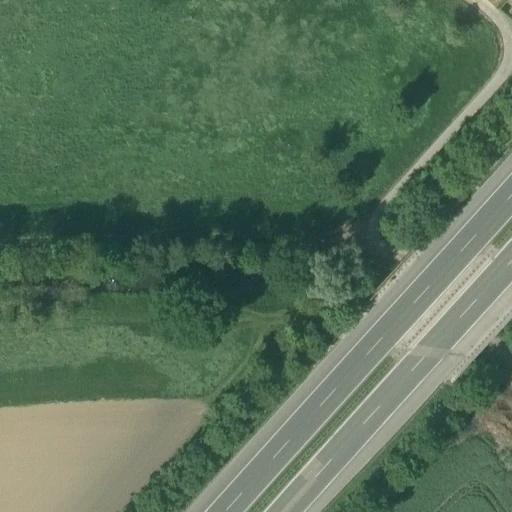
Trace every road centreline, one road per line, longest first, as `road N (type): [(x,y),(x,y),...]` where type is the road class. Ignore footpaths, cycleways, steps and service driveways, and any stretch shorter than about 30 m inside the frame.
road 1 (motorway): [(511,194),(230,511)]
road 2 (track): [(0,259),(173,250),(371,262)]
road 3 (motorway): [(288,511),(511,263)]
road 4 (track): [(278,346),(134,511)]
road 5 (track): [(511,98),(371,262)]
road 6 (track): [(371,262),(511,274)]
